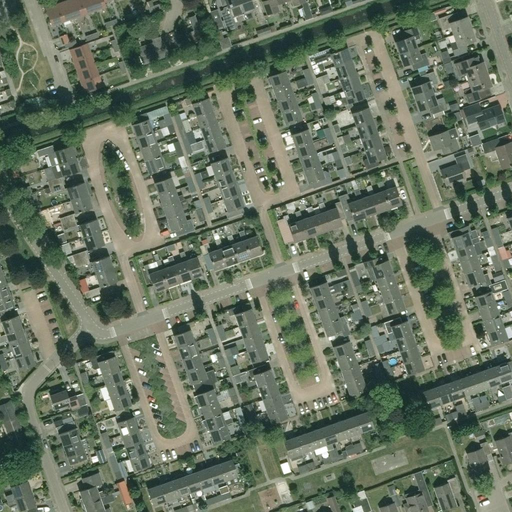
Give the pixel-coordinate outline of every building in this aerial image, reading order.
[(78,0),(68,0),(66,1),(73,19),(84,15),(78,0)] [(90,0),(78,0),(84,15),(95,11),(90,0)] [(90,0),(95,11),(105,8),(103,3),(102,0),(90,0)] [(243,14),(238,0),(219,0),(222,6),(226,4),(227,7),(223,8),(222,9),(223,10),(220,11),(227,31),(235,28),(232,18),(243,14)] [(238,0),(243,14),(254,10),(258,22),(264,20),(258,1),(252,3),(250,0),(238,0)] [(283,2),(282,0),(268,0),(262,2),(267,16),(279,11),(276,4),(283,2)] [(66,1),(56,5),(62,23),(73,19),(66,1)] [(329,4),(320,7),(322,12),(331,9),(329,4)] [(62,23),(56,5),(45,8),(51,27),(62,23)] [(217,9),(209,12),(215,31),(223,28),(217,9)] [(453,35),(471,29),(466,17),(459,20),(456,13),(438,19),(443,30),(450,28),(453,35)] [(187,33),(191,44),(204,40),(195,15),(188,17),(193,31),(187,33)] [(269,27),(255,32),(257,37),(271,33),(269,27)] [(399,54),(416,48),(414,41),(420,39),(416,27),(403,32),(406,39),(395,43),(399,54)] [(245,37),(253,34),(251,28),(243,31),(245,37)] [(471,29),(453,35),(455,42),(450,44),(454,56),(466,52),(464,45),(475,41),(471,29)] [(231,47),(228,37),(223,39),(221,33),(222,33),(221,31),(216,33),(222,50),(231,47)] [(67,34),(59,37),(62,45),(64,44),(69,42),(67,34)] [(152,43),(141,48),(138,39),(129,42),(134,55),(138,54),(143,67),(167,58),(164,49),(156,52),(152,43)] [(186,39),(179,41),(182,50),(189,47),(186,39)] [(73,61),(91,55),(87,44),(69,50),(73,61)] [(116,46),(112,47),(112,49),(110,49),(112,53),(111,54),(112,59),(116,58),(120,56),(118,51),(116,46)] [(334,67),(351,60),(347,48),(330,54),(334,67)] [(419,55),(416,48),(399,54),(403,66),(410,64),(413,70),(417,69),(427,65),(429,64),(425,53),(419,55)] [(314,74),(319,72),(316,63),(327,60),(324,51),(308,57),(312,70),(314,74)] [(91,55),(73,61),(76,72),(95,65),(91,55)] [(480,63),(478,56),(455,64),(459,76),(466,73),(468,81),(487,74),(483,62),(480,63)] [(356,73),(351,60),(334,67),(339,79),(356,73)] [(95,65),(76,72),(80,83),(98,76),(95,65)] [(120,69),(120,70),(116,72),(117,76),(122,74),(126,73),(124,67),(120,69)] [(304,78),(310,76),(308,69),(302,71),(304,78)] [(273,89),(290,83),(285,71),(269,77),(273,89)] [(415,100),(432,93),(430,86),(438,83),(433,72),(430,73),(420,76),(419,77),(422,84),(411,88),(415,100)] [(360,86),(356,73),(339,79),(343,92),(360,86)] [(453,86),(459,83),(455,74),(449,76),(453,86)] [(491,86),(487,74),(468,81),(471,88),(464,90),(468,102),(491,94),(488,87),(491,86)] [(98,76),(80,83),(84,94),(102,87),(98,76)] [(310,76),(304,78),(307,86),(313,84),(310,76)] [(294,95),(290,83),(273,89),(277,101),(294,95)] [(343,92),(345,98),(340,99),(343,106),(348,104),(365,98),(360,86),(343,92)] [(313,102),(319,100),(316,92),(310,94),(313,102)] [(432,93),(415,100),(419,111),(430,107),(433,114),(443,111),(447,109),(443,98),(435,101),(432,93)] [(196,117),(213,111),(208,98),(203,100),(201,95),(185,100),(187,106),(192,105),(196,117)] [(294,95),(277,101),(281,113),(298,107),(294,95)] [(490,97),(481,101),(483,107),(492,103),(490,97)] [(319,100),(313,102),(310,103),(312,110),(316,109),(322,108),(319,100)] [(257,102),(250,105),(252,110),(259,108),(257,102)] [(463,109),(459,110),(460,112),(461,115),(462,119),(466,118),(468,124),(477,121),(480,130),(504,121),(498,106),(480,112),(477,104),(463,109)] [(143,122),(148,120),(168,113),(166,106),(141,115),(143,122)] [(298,107),(281,113),(286,125),(302,120),(298,107)] [(356,126),(373,120),(368,108),(351,114),(356,126)] [(186,111),(181,113),(187,130),(192,129),(186,111)] [(217,123),(213,111),(196,117),(200,128),(217,123)] [(176,124),(182,122),(179,114),(173,116),(176,124)] [(170,117),(160,121),(158,122),(160,129),(167,127),(173,125),(170,117)] [(148,120),(143,122),(132,125),(136,138),(153,132),(148,120)] [(377,133),(373,120),(356,126),(360,139),(377,133)] [(184,130),(182,122),(176,124),(179,131),(184,130)] [(221,135),(217,123),(200,128),(205,140),(221,135)] [(173,125),(167,127),(169,135),(175,132),(173,125)] [(325,137),(331,135),(328,128),(323,129),(325,137)] [(452,129),(428,138),(433,151),(441,148),(443,155),(459,149),(455,138),(452,129)] [(296,148),(312,142),(308,130),(291,136),(296,148)] [(153,132),(136,138),(141,150),(157,144),(153,132)] [(382,145),(377,133),(360,139),(365,151),(382,145)] [(221,135),(205,140),(209,153),(225,147),(221,135)] [(331,135),(325,137),(328,144),(334,142),(331,135)] [(184,148),(190,146),(187,138),(181,140),(184,148)] [(498,139),(481,144),(484,154),(496,150),(502,169),(511,165),(511,143),(511,142),(500,146),(498,139)] [(178,141),(172,143),(175,151),(181,149),(178,141)] [(312,142),(296,148),(300,160),(316,154),(312,142)] [(157,144),(141,150),(145,162),(161,156),(157,144)] [(365,151),(367,159),(364,160),(363,163),(366,170),(379,166),(377,161),(386,157),(382,145),(365,151)] [(50,146),(36,151),(38,157),(47,154),(52,152),(50,146)] [(58,164),(76,158),(72,146),(52,152),(47,154),(51,167),(58,164)] [(190,146),(184,148),(187,155),(193,153),(190,146)] [(184,156),(181,149),(175,151),(178,158),(184,156)] [(334,161),(340,159),(337,151),(331,153),(334,161)] [(316,154),(300,160),(304,171),(320,166),(316,154)] [(456,165),(440,171),(445,186),(465,179),(462,172),(470,169),(465,154),(454,158),(456,165)] [(161,156),(145,162),(149,174),(166,168),(161,156)] [(76,158),(58,164),(63,177),(80,171),(76,158)] [(215,176),(231,170),(227,158),(210,164),(215,176)] [(340,159),(334,161),(336,168),(342,166),(340,159)] [(327,184),(320,166),(304,171),(308,184),(312,183),(314,188),(327,184)] [(18,170),(11,171),(13,178),(19,176),(18,170)] [(236,182),(231,170),(215,176),(219,188),(236,182)] [(196,183),(202,181),(200,173),(194,175),(196,183)] [(187,186),(193,184),(190,176),(185,178),(187,186)] [(49,188),(63,183),(60,178),(47,182),(49,188)] [(159,196),(176,190),(171,178),(155,184),(159,196)] [(202,181),(196,183),(199,190),(205,188),(202,181)] [(383,191),(390,209),(402,204),(395,187),(385,190),(382,181),(378,183),(381,192),(383,191)] [(236,182),(219,188),(223,200),(240,194),(236,182)] [(65,190),(63,183),(49,188),(51,194),(65,190)] [(71,201),(88,196),(84,183),(67,189),(71,201)] [(193,184),(187,186),(190,193),(196,191),(193,184)] [(383,191),(381,192),(374,195),(370,186),(366,187),(369,196),(371,195),(378,213),(390,209),(383,191)] [(176,190),(159,196),(163,208),(180,202),(183,201),(182,196),(178,197),(176,190)] [(371,195),(369,196),(362,199),(359,190),(354,192),(357,200),(359,199),(366,217),(378,213),(371,195)] [(41,210),(35,194),(26,197),(36,212),(41,210)] [(240,194),(223,200),(227,212),(225,213),(227,219),(244,213),(242,207),(244,207),(240,194)] [(359,199),(357,200),(350,203),(347,194),(339,197),(340,202),(346,219),(346,218),(347,220),(352,218),(354,221),(366,217),(359,199)] [(88,196),(71,201),(75,214),(92,208),(88,196)] [(205,207),(211,204),(208,197),(202,199),(205,207)] [(201,208),(199,200),(193,202),(195,210),(201,208)] [(180,202),(163,208),(167,220),(184,214),(180,202)] [(323,203),(319,204),(321,213),(324,212),(330,230),(342,226),(340,220),(346,219),(340,202),(335,204),(336,208),(326,211),(323,203)] [(213,212),(211,204),(205,207),(207,214),(213,212)] [(314,216),(311,207),(307,209),(310,217),(312,216),(318,234),(330,230),(324,212),(321,213),(314,216)] [(204,215),(201,208),(195,210),(198,217),(204,215)] [(42,211),(38,213),(45,224),(49,223),(42,211)] [(312,216),(310,217),(302,220),(299,211),(295,213),(298,221),(300,221),(306,238),(318,234),(312,216)] [(184,214),(167,220),(172,232),(181,229),(183,235),(195,230),(191,219),(186,221),(184,214)] [(59,219),(61,223),(53,225),(52,222),(46,224),(48,229),(61,225),(75,220),(73,215),(59,219)] [(300,221),(298,221),(290,224),(288,215),(283,217),(286,227),(288,226),(294,243),(306,238),(300,221)] [(75,220),(61,225),(64,231),(77,226),(75,220)] [(83,238),(101,232),(96,220),(79,226),(83,238)] [(455,237),(451,238),(456,251),(472,245),(472,244),(479,242),(477,237),(470,239),(468,233),(471,232),(468,226),(453,231),(455,237)] [(493,237),(499,235),(496,227),(491,230),(493,237)] [(244,241),(250,258),(262,254),(256,236),(247,240),(244,231),(239,233),(242,241),(244,241)] [(484,241),(490,239),(487,231),(481,233),(484,241)] [(101,232),(83,238),(88,251),(105,245),(101,232)] [(64,233),(57,236),(60,244),(67,242),(64,233)] [(499,235),(493,237),(496,245),(502,243),(502,242),(507,240),(505,234),(499,235)] [(244,241),(242,241),(235,244),(231,235),(227,237),(230,246),(232,245),(238,262),(250,258),(244,241)] [(232,245),(230,246),(223,248),(220,239),(215,241),(218,250),(220,249),(227,267),(238,262),(232,245)] [(490,239),(484,241),(487,248),(492,246),(490,239)] [(175,250),(173,244),(166,247),(168,253),(175,250)] [(220,249),(218,250),(211,252),(208,244),(203,245),(207,255),(209,255),(214,271),(227,267),(220,249)] [(472,245),(456,251),(460,262),(476,257),(472,245)] [(74,261),(88,257),(85,251),(73,256),(74,261)] [(502,261),(507,259),(505,251),(499,253),(502,261)] [(196,256),(197,257),(187,261),(184,252),(179,254),(183,262),(185,262),(191,279),(203,275),(200,266),(206,264),(202,254),(196,256)] [(492,264),(498,262),(495,254),(490,257),(492,264)] [(96,275),(113,269),(109,256),(92,262),(96,275)] [(185,262),(183,262),(175,265),(172,256),(168,258),(171,266),(173,266),(179,284),(191,279),(185,262)] [(392,273),(388,261),(383,262),(381,256),(363,263),(365,269),(367,269),(371,280),(376,279),(392,273)] [(88,257),(74,261),(77,267),(90,263),(88,257)] [(476,257),(460,262),(464,274),(481,269),(476,257)] [(510,267),(507,259),(502,261),(504,269),(510,267)] [(160,260),(156,262),(159,271),(161,270),(168,288),(179,284),(173,266),(171,266),(163,269),(160,260)] [(156,262),(149,265),(144,266),(147,276),(149,275),(155,292),(168,288),(161,270),(159,271),(156,262)] [(498,262),(492,264),(495,272),(501,270),(498,262)] [(354,286),(360,284),(354,267),(348,269),(354,286)] [(117,282),(113,269),(96,275),(100,288),(117,282)] [(481,269),(464,274),(468,287),(474,285),(476,290),(504,281),(490,284),(487,274),(483,275),(481,269)] [(392,273),(376,279),(380,291),(397,285),(392,273)] [(317,286),(324,283),(322,277),(315,280),(317,286)] [(86,298),(100,294),(98,288),(88,291),(85,279),(78,281),(83,296),(85,295),(86,298)] [(341,291),(351,288),(348,280),(339,283),(341,291)] [(504,280),(504,281),(476,290),(478,296),(474,297),(479,310),(495,304),(492,295),(507,289),(504,280)] [(0,298),(10,294),(6,283),(0,284),(0,298)] [(324,283),(317,286),(309,289),(314,301),(330,295),(341,291),(339,283),(338,283),(332,285),(332,287),(328,289),(326,283),(324,283)] [(362,292),(360,284),(354,286),(357,294),(362,292)] [(397,285),(380,291),(384,303),(401,297),(397,285)] [(351,288),(341,291),(345,290),(348,297),(354,295),(351,288)] [(505,300),(511,298),(508,290),(502,293),(505,300)] [(0,312),(14,307),(10,294),(0,298),(0,312)] [(335,307),(330,295),(314,301),(318,313),(335,307)] [(405,309),(401,297),(384,303),(388,315),(405,309)] [(369,308),(366,300),(360,302),(363,310),(369,308)] [(354,313),(360,311),(357,303),(351,306),(354,313)] [(500,316),(495,304),(479,310),(483,322),(500,316)] [(239,327),(255,321),(251,309),(243,312),(241,306),(228,311),(230,317),(234,315),(239,327)] [(335,307),(318,313),(323,325),(339,319),(335,307)] [(371,315),(369,308),(363,310),(365,318),(371,315)] [(360,311),(354,313),(354,316),(352,317),(354,321),(362,319),(360,311)] [(6,334),(22,328),(18,316),(1,322),(6,334)] [(504,328),(500,316),(483,322),(487,334),(504,328)] [(407,321),(402,323),(400,318),(384,324),(388,334),(392,332),(395,339),(412,334),(407,321)] [(341,326),(339,319),(323,325),(327,337),(341,332),(343,337),(350,335),(346,324),(341,326)] [(260,333),(255,321),(239,327),(243,339),(260,333)] [(218,334),(224,332),(221,324),(215,326),(218,334)] [(22,328),(6,334),(10,346),(27,340),(22,328)] [(209,338),(215,336),(212,328),(206,330),(209,338)] [(508,340),(504,328),(487,334),(492,346),(508,340)] [(178,348),(195,343),(190,330),(174,336),(178,348)] [(226,340),(224,332),(218,334),(221,342),(226,340)] [(260,333),(243,339),(247,351),(264,345),(260,333)] [(416,345),(412,334),(395,339),(399,351),(416,345)] [(215,336),(209,338),(211,345),(217,343),(215,336)] [(376,346),(381,344),(379,336),(373,338),(376,346)] [(27,340),(10,346),(14,358),(31,352),(27,340)] [(366,349),(372,347),(370,340),(364,342),(366,349)] [(337,360),(354,354),(349,342),(333,347),(337,360)] [(195,343),(178,348),(182,360),(199,355),(195,343)] [(384,351),(381,344),(376,346),(378,353),(384,351)] [(264,345),(247,351),(252,364),(268,358),(264,345)] [(420,357),(416,345),(399,351),(403,363),(420,357)] [(375,355),(372,347),(366,349),(369,357),(375,355)] [(227,358),(232,356),(230,348),(224,351),(227,358)] [(115,357),(114,357),(112,351),(89,359),(92,367),(95,368),(99,367),(102,375),(119,369),(115,357)] [(217,361),(223,359),(220,351),(215,354),(217,361)] [(31,352),(14,358),(19,370),(35,364),(31,352)] [(358,366),(354,354),(337,360),(341,372),(358,366)] [(203,366),(199,355),(182,360),(186,372),(203,366)] [(232,356),(227,358),(229,365),(235,363),(232,356)] [(424,370),(420,357),(403,363),(408,375),(424,370)] [(223,359),(217,361),(220,369),(226,366),(223,359)] [(360,365),(363,370),(373,365),(370,360),(360,365)] [(384,370),(390,368),(387,360),(381,362),(384,370)] [(375,373),(381,371),(378,363),(372,365),(375,373)] [(495,367),(501,384),(511,379),(511,376),(507,363),(495,367)] [(275,382),(270,369),(266,371),(264,365),(248,371),(252,382),(256,381),(258,388),(275,382)] [(203,366),(186,372),(191,385),(192,384),(194,390),(214,383),(217,382),(213,370),(205,372),(203,366)] [(358,366),(341,372),(346,384),(362,378),(358,366)] [(501,384),(495,367),(483,372),(489,388),(501,384)] [(392,375),(390,368),(384,370),(387,377),(392,375)] [(119,369),(102,375),(106,387),(123,381),(119,369)] [(381,371),(375,373),(378,380),(383,378),(381,371)] [(82,382),(88,380),(85,372),(79,374),(82,382)] [(489,388),(483,372),(471,376),(477,392),(489,388)] [(471,376),(459,380),(465,396),(477,392),(471,376)] [(362,378),(346,384),(350,396),(367,390),(362,378)] [(89,382),(88,380),(82,382),(85,389),(90,387),(89,382)] [(459,380),(447,384),(453,400),(465,396),(459,380)] [(127,393),(123,381),(106,387),(110,399),(127,393)] [(279,394),(275,382),(258,388),(262,400),(279,394)] [(194,390),(195,390),(192,391),(194,397),(197,397),(201,408),(218,402),(213,390),(216,388),(214,383),(194,390)] [(453,400),(447,384),(435,388),(441,405),(453,400)] [(230,398),(236,396),(233,387),(227,390),(230,398)] [(441,405),(435,388),(423,393),(429,409),(441,405)] [(65,391),(59,393),(58,390),(49,393),(55,409),(70,404),(72,411),(80,408),(75,395),(68,397),(65,391)] [(245,392),(239,394),(243,406),(243,407),(251,404),(251,403),(249,403),(245,392)] [(132,405),(127,393),(110,399),(115,411),(132,405)] [(283,406),(279,394),(262,400),(267,412),(283,406)] [(506,400),(504,395),(496,397),(499,403),(506,400)] [(90,406),(96,404),(94,396),(88,398),(90,406)] [(238,403),(236,396),(230,398),(233,405),(238,403)] [(10,401),(10,402),(0,405),(0,414),(2,421),(15,416),(15,415),(19,413),(14,400),(10,401)] [(488,400),(480,403),(483,409),(490,406),(488,400)] [(218,402),(201,408),(205,420),(222,414),(218,402)] [(483,409),(480,403),(473,406),(475,412),(483,409)] [(99,411),(96,404),(90,406),(93,413),(99,411)] [(255,415),(251,404),(243,407),(248,418),(254,416),(255,415)] [(283,406),(267,412),(271,424),(288,418),(283,406)] [(239,422),(244,419),(240,407),(234,409),(239,422)] [(464,409),(457,411),(459,417),(466,415),(464,409)] [(459,417),(457,411),(449,414),(451,420),(459,417)] [(368,412),(356,416),(362,433),(374,429),(368,412)] [(205,420),(205,421),(203,421),(205,428),(207,427),(209,432),(226,426),(226,425),(233,423),(231,418),(224,420),(222,414),(205,420)] [(26,446),(15,416),(2,421),(14,451),(26,446)] [(254,416),(248,418),(250,425),(256,423),(254,416)] [(362,433),(356,416),(344,420),(350,437),(362,433)] [(121,436),(138,430),(134,417),(117,423),(121,436)] [(440,417),(432,420),(434,426),(442,423),(440,417)] [(62,419),(54,422),(56,427),(64,424),(62,419)] [(247,427),(244,419),(239,422),(241,429),(244,435),(249,433),(247,427)] [(350,437),(344,420),(332,425),(338,441),(350,437)] [(63,447),(80,440),(74,421),(56,428),(63,447)] [(332,425),(320,429),(326,446),(338,441),(332,425)] [(226,426),(209,432),(214,444),(230,438),(226,426)] [(320,429),(308,433),(314,450),(326,446),(320,429)] [(138,430),(121,436),(125,447),(142,442),(138,430)] [(103,442),(109,440),(106,432),(100,434),(103,442)] [(510,437),(495,442),(503,464),(511,461),(511,432),(509,434),(510,437)] [(314,450),(308,433),(296,437),(302,454),(314,450)] [(302,454),(296,437),(284,442),(290,459),(290,458),(292,462),(303,458),(302,454)] [(378,439),(370,442),(372,448),(379,445),(378,439)] [(87,459),(80,440),(63,447),(70,465),(87,459)] [(109,440),(103,442),(107,454),(113,451),(109,440)] [(146,454),(142,442),(125,447),(129,459),(146,454)] [(482,449),(468,454),(475,474),(489,469),(484,456),(491,453),(487,442),(481,445),(482,449)] [(353,448),(356,454),(363,451),(361,445),(353,448)] [(356,454),(353,448),(345,451),(348,456),(356,454)] [(95,452),(100,464),(106,461),(102,449),(95,452)] [(150,466),(146,454),(129,459),(134,472),(150,466)] [(111,466),(117,464),(115,456),(108,458),(111,466)] [(332,462),(330,456),(322,459),(324,465),(332,462)] [(239,463),(234,465),(232,459),(219,464),(225,481),(227,487),(240,482),(237,476),(242,474),(239,463)] [(289,460),(283,461),(285,472),(291,471),(289,460)] [(306,465),(308,470),(315,468),(313,462),(306,465)] [(120,471),(117,464),(111,466),(116,480),(127,476),(125,469),(120,471)] [(219,464),(207,468),(214,485),(225,481),(219,464)] [(308,470),(306,465),(298,467),(300,473),(308,470)] [(0,472),(2,479),(17,474),(15,468),(0,472)] [(207,468),(195,472),(201,489),(204,494),(215,490),(213,485),(214,485),(207,468)] [(419,490),(406,495),(408,502),(402,505),(404,511),(410,511),(412,511),(411,511),(428,511),(427,508),(433,505),(427,488),(426,488),(420,471),(413,474),(419,490)] [(201,489),(195,472),(184,476),(190,494),(201,489)] [(84,504),(105,496),(103,491),(99,493),(96,486),(103,483),(99,473),(82,479),(86,489),(79,492),(84,504)] [(190,494),(184,476),(183,477),(182,474),(176,476),(177,479),(172,480),(178,498),(190,494)] [(165,483),(160,485),(166,502),(178,498),(172,480),(171,481),(170,478),(164,480),(165,483)] [(449,484),(434,489),(442,511),(457,506),(452,494),(460,492),(455,478),(448,481),(449,484)] [(10,487),(13,494),(5,497),(7,502),(31,494),(27,481),(10,487)] [(116,484),(123,505),(132,503),(124,481),(116,484)] [(166,502),(160,485),(147,489),(154,506),(166,502)] [(391,497),(392,496),(394,504),(380,508),(381,511),(397,511),(396,507),(402,505),(398,494),(397,495),(395,488),(388,490),(391,497)] [(221,495),(218,496),(219,502),(231,497),(229,491),(220,494),(221,495)] [(352,503),(366,498),(364,493),(351,498),(352,503)] [(36,506),(31,494),(7,502),(9,508),(16,505),(19,511),(36,506)] [(195,504),(193,499),(191,500),(193,505),(192,505),(195,510),(207,506),(205,500),(204,495),(201,496),(202,501),(195,504)] [(105,496),(84,504),(86,511),(110,511),(109,508),(105,510),(102,503),(107,501),(105,496)] [(219,502),(218,496),(213,498),(212,497),(205,500),(207,506),(219,502)] [(332,511),(340,511),(335,496),(328,499),(332,511)] [(366,498),(352,503),(354,508),(361,506),(362,511),(368,511),(371,511),(366,498)] [(315,508),(312,500),(305,503),(308,510),(315,508)]
